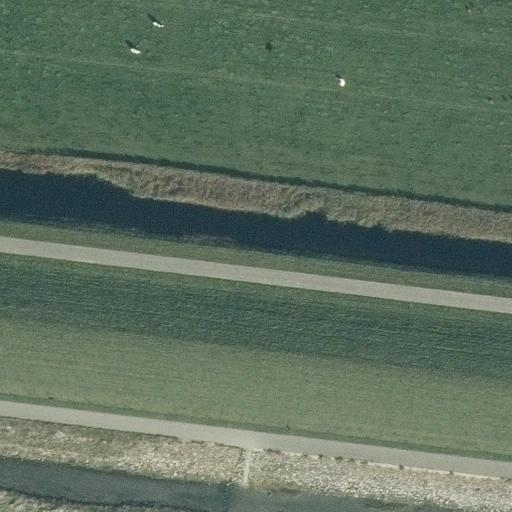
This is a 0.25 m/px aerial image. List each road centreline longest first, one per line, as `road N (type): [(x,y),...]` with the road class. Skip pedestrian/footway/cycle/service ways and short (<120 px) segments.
road 1 (unclassified): [(0,425),(511,488)]
road 2 (unclassified): [(511,315),(0,253)]
